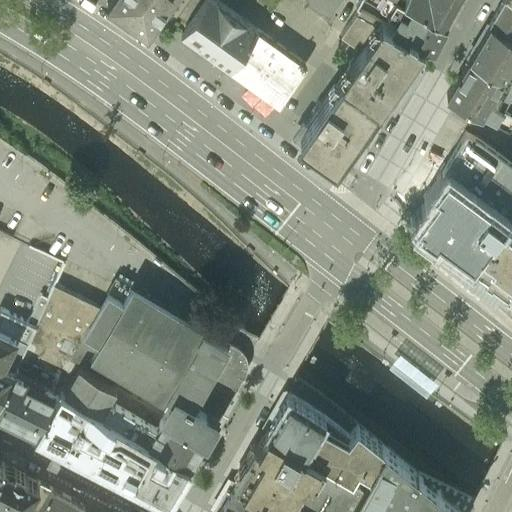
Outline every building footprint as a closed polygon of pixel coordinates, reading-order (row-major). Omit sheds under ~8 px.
[(116,0),(147,21),(161,0),(116,0)] [(235,11),(220,0),(205,0),(182,32),(230,66),(258,27),(235,11)] [(424,7),(410,0),(390,0),(387,7),(396,12),(390,22),(423,39),(423,40),(432,45),(442,28),(440,27),(444,19),(423,8),(424,7)] [(455,0),(410,0),(424,7),(423,8),(444,19),(455,0)] [(511,25),(511,0),(501,0),(490,19),(509,31),(511,25)] [(390,22),(360,6),(342,32),(360,45),(340,74),(379,101),(423,40),(423,39),(390,22)] [(511,32),(509,31),(490,19),(469,54),(499,73),(501,74),(511,56),(511,32)] [(306,61),(258,27),(230,66),(278,100),(306,61)] [(499,73),(469,54),(468,55),(471,57),(451,90),(448,88),(447,91),(459,98),(477,106),(495,116),(501,106),(511,87),(511,80),(501,74),(499,73)] [(379,101),(340,74),(300,131),(338,158),(379,101)] [(511,110),(501,106),(495,116),(511,124),(511,110)] [(511,201),(511,158),(479,134),(466,127),(442,167),(450,173),(418,216),(472,256),(511,201)] [(511,201),(472,256),(511,285),(511,201)] [(65,261),(41,249),(24,285),(40,292),(47,296),(48,297),(55,282),(65,261)] [(227,343),(116,277),(100,304),(69,356),(104,377),(130,392),(137,381),(165,397),(165,396),(170,399),(162,411),(204,436),(216,415),(210,411),(235,367),(236,363),(236,359),(232,355),(223,349),(227,343)] [(35,324),(0,395),(0,410),(35,428),(60,385),(52,381),(68,355),(69,356),(100,304),(55,282),(48,297),(47,296),(34,323),(35,324)] [(40,292),(26,319),(34,323),(47,296),(40,292)] [(0,395),(35,324),(34,323),(26,319),(0,306),(0,395)] [(69,356),(68,355),(52,381),(60,385),(89,402),(104,377),(69,356)] [(130,392),(104,377),(89,402),(189,461),(201,441),(204,436),(162,411),(130,392)] [(89,402),(60,385),(35,428),(63,441),(62,443),(155,491),(163,475),(177,483),(190,461),(189,461),(89,402)] [(312,406),(300,398),(300,399),(287,391),(267,426),(305,448),(325,414),(312,406)] [(349,433),(325,414),(305,448),(363,483),(384,446),(357,424),(349,433)] [(305,448),(267,426),(235,481),(291,511),(346,511),(363,483),(305,448)] [(465,511),(384,446),(363,483),(346,511),(465,511)] [(2,462),(0,466),(0,511),(8,511),(27,475),(2,462)] [(177,483),(163,475),(155,491),(161,492),(167,490),(169,489),(172,488),(175,486),(177,483)] [(100,511),(39,481),(20,511),(36,511),(38,509),(43,511),(100,511)] [(291,511),(235,481),(226,497),(252,511),(291,511)] [(252,511),(226,497),(217,511),(252,511)]
